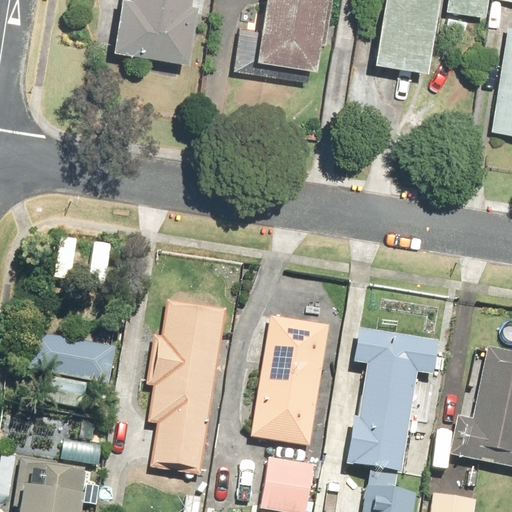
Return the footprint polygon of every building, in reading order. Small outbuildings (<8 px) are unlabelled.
[(110,0),(105,48),(185,56),(190,0),(110,0)] [(332,43),(336,0),(255,0),(249,60),(309,67),(312,41),(332,43)] [(373,0),(366,63),(425,70),(433,0),(373,0)] [(481,0),(441,0),(440,8),(480,13),(481,0)] [(464,17),(438,14),(436,31),(462,34),(464,17)] [(511,27),(500,26),(487,128),(511,131),(511,27)] [(155,335),(149,334),(140,389),(146,390),(140,427),(150,428),(144,464),(196,472),(222,309),(161,299),(155,335)] [(323,328),(264,317),(243,439),(301,449),(323,328)] [(348,363),(358,364),(352,417),(345,416),(339,466),(396,473),(406,381),(422,383),(427,340),(352,331),(348,363)] [(108,346),(26,335),(21,373),(103,384),(108,346)] [(511,353),(480,347),(466,419),(452,416),(444,457),(511,469),(511,353)] [(80,384),(40,378),(36,405),(76,411),(80,384)] [(80,511),(80,509),(89,509),(91,490),(82,489),(85,462),(14,455),(8,511),(80,511)] [(301,511),(307,463),(260,458),(254,511),(301,511)] [(406,511),(409,494),(364,488),(360,511),(406,511)] [(466,511),(468,498),(426,493),(423,511),(466,511)] [(194,511),(196,498),(180,497),(178,511),(194,511)]
